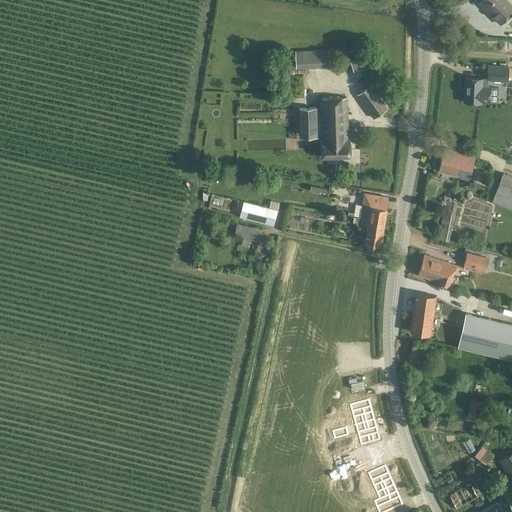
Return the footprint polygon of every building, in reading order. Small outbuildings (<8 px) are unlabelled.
[(511,12),(511,4),(507,0),(478,0),(479,0),(501,23),(511,12)] [(330,51),(296,52),(296,69),(330,68),(330,51)] [(373,64),(370,55),(351,61),(354,70),(373,64)] [(507,64),(487,63),(487,76),(507,77),(507,64)] [(482,76),(465,76),(464,100),(481,101),(482,76)] [(387,108),(372,85),(357,95),(373,118),(387,108)] [(320,113),(320,115),(322,115),(322,137),(321,137),(322,157),(352,156),(350,136),(348,136),(347,97),(322,97),(322,113),(320,113)] [(317,115),(320,115),(320,113),(317,113),(317,107),(299,107),(299,137),(317,137),(317,115)] [(476,155),(444,146),(437,171),(470,179),(476,155)] [(511,175),(504,172),(493,203),(511,210),(511,175)] [(327,188),(311,185),(310,191),(326,194),(327,188)] [(389,197),(366,193),(362,212),(371,213),(370,222),(385,224),(387,209),(389,197)] [(457,201),(446,199),(438,239),(449,242),(457,201)] [(239,217),(273,225),(278,210),(243,201),(239,217)] [(371,213),(362,212),(362,216),(357,215),(356,221),(357,223),(360,224),(360,226),(368,227),(365,246),(366,248),(372,249),(375,248),(375,245),(381,246),(385,224),(370,222),(371,213)] [(262,229),(237,222),(234,235),(259,242),(262,229)] [(487,257),(467,252),(462,268),(483,273),(487,257)] [(456,265),(424,255),(418,274),(438,281),(438,283),(448,286),(449,287),(456,265)] [(437,295),(416,292),(410,333),(431,335),(437,295)] [(511,322),(465,312),(457,346),(511,358),(511,322)] [(369,399),(350,404),(355,424),(374,419),(369,399)] [(374,419),(355,424),(361,445),(380,439),(374,419)] [(493,455),(482,446),(475,455),(486,464),(493,455)] [(510,482),(511,480),(511,452),(498,460),(510,482)] [(385,465),(368,473),(377,492),(394,485),(385,465)] [(479,496),(470,481),(448,494),(456,509),(479,496)] [(394,485),(377,492),(385,511),(402,504),(394,485)] [(511,511),(511,506),(507,497),(478,511),(511,511)]
